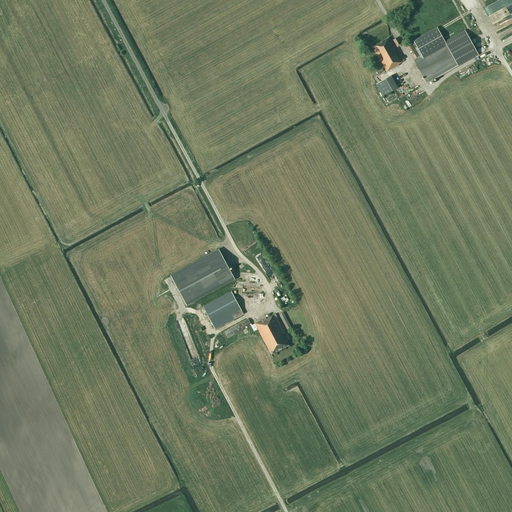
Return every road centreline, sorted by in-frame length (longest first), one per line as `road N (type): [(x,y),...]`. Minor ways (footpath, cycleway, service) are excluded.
road 1 (unclassified): [(229,235),(102,0)]
road 2 (track): [(256,312),(213,334),(209,363),(286,511)]
